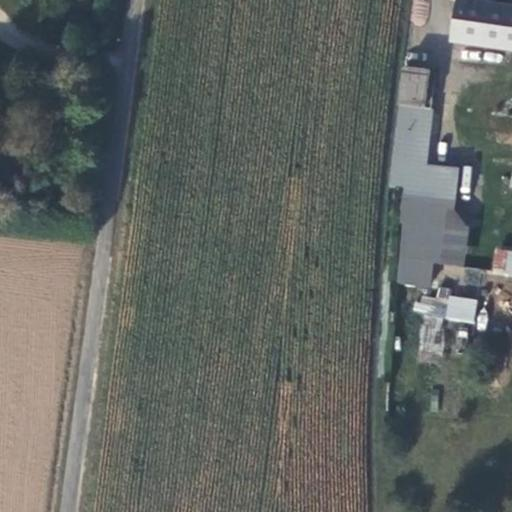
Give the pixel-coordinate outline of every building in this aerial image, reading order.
[(511,4),(480,0),(456,0),(452,39),(511,50),(511,4)] [(430,68),(405,65),(398,103),(401,103),(425,107),(430,68)] [(425,107),(401,103),(393,149),(411,151),(396,283),(431,287),(434,263),(464,266),(470,229),(455,210),(460,170),(426,165),(432,108),(425,107)] [(511,250),(493,249),(492,274),(511,275),(511,250)] [(474,322),(476,296),(435,293),(435,299),(421,298),(416,358),(441,360),(445,320),(474,322)]
